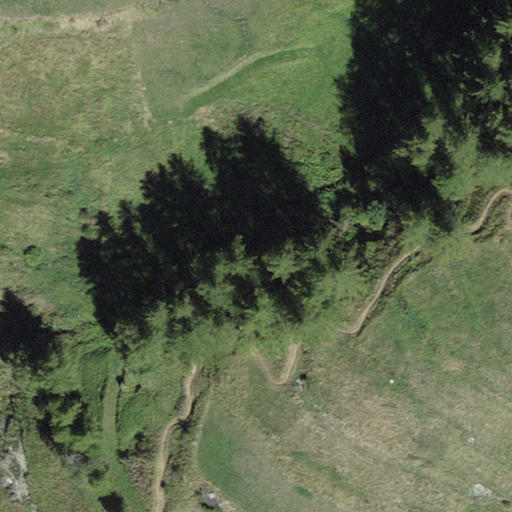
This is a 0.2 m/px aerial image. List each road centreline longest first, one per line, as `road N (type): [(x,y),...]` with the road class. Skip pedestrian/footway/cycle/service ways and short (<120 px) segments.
road 1 (track): [(0,362),(97,511)]
road 2 (track): [(139,511),(116,457),(118,351)]
